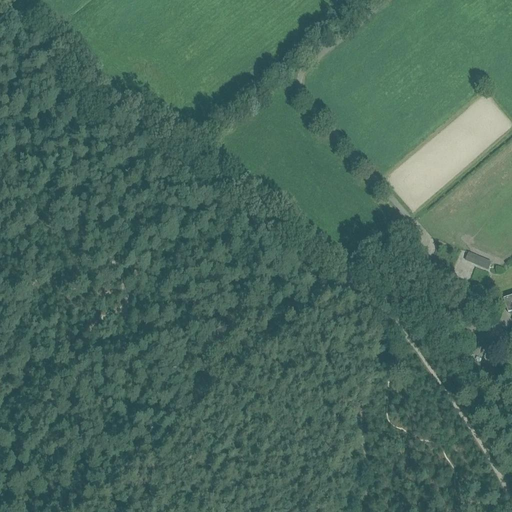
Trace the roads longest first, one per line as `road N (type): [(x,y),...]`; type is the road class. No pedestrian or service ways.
road 1 (track): [(110,511),(137,495),(148,460),(149,415),(128,364),(119,277),(91,231),(0,168)]
road 2 (track): [(242,191),(0,406)]
road 3 (unclassified): [(405,216),(297,85),(300,67),(380,0)]
